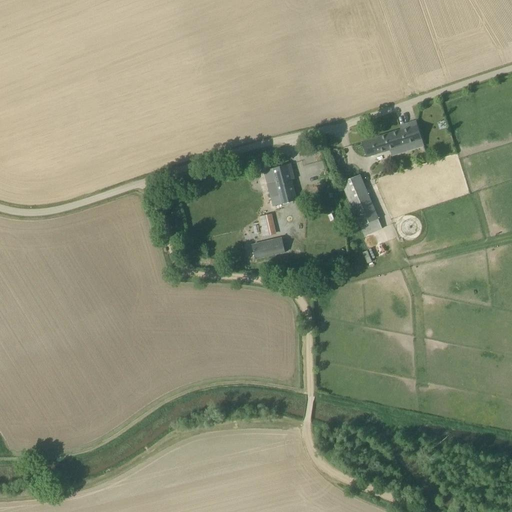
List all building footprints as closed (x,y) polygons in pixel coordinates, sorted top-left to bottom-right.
[(407,151),(424,146),(416,121),(400,126),(401,130),(362,142),(367,158),(390,150),(406,145),(407,151)] [(282,204),(296,199),(289,172),(292,171),(290,165),(265,172),(274,204),(281,202),(282,204)] [(361,227),(378,220),(379,219),(360,175),(341,183),(360,227),(361,227)] [(263,237),(275,234),(271,215),(258,218),(263,237)] [(275,257),(284,255),(281,240),(251,246),(255,261),(275,257)] [(372,251),(373,257),(383,255),(382,249),(372,251)]
